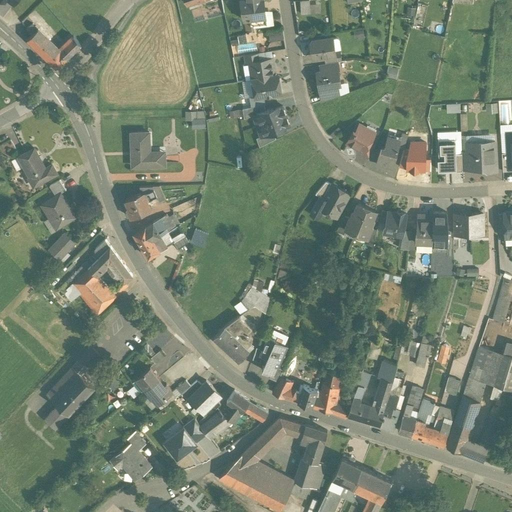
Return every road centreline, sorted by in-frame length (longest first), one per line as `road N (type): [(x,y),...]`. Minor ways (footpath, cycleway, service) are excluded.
road 1 (tertiary): [(280,404),(226,372),(151,283),(108,202),(86,130),(57,87)]
road 2 (residential): [(511,189),(396,188),(330,152),(300,95),(285,0)]
road 3 (tertiary): [(511,481),(280,404)]
road 4 (residential): [(99,511),(235,451),(280,404)]
